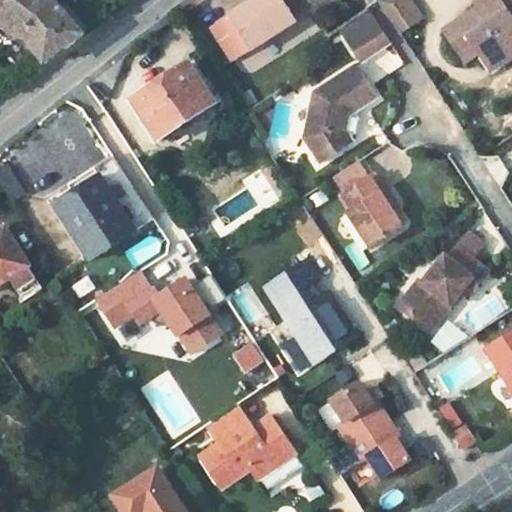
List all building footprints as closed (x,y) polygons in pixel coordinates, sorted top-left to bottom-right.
[(0,0),(0,30),(1,31),(15,0),(0,0)] [(51,0),(15,0),(1,31),(25,42),(44,66),(84,36),(51,0)] [(230,19),(259,0),(242,0),(226,11),(230,19)] [(259,0),(230,19),(253,53),(297,24),(295,21),(281,0),(259,0)] [(281,0),(295,21),(312,10),(305,0),(281,0)] [(389,0),(368,14),(373,21),(394,8),(389,0)] [(511,0),(493,0),(477,11),(456,25),(459,30),(444,40),(462,67),(477,57),(480,61),(496,51),(501,59),(511,51),(511,0)] [(477,11),(493,0),(485,0),(475,7),(477,11)] [(373,21),(388,44),(409,29),(394,8),(373,21)] [(337,36),(357,67),(390,47),(388,44),(373,21),(368,14),(337,36)] [(480,61),(489,75),(505,65),(501,59),(496,51),(480,61)] [(505,65),(511,59),(511,51),(501,59),(505,65)] [(188,64),(134,100),(161,141),(215,106),(188,64)] [(313,95),(307,143),(323,169),(358,146),(351,135),(350,121),(376,105),(354,70),(313,95)] [(353,198),(385,177),(374,160),(342,181),(353,198)] [(237,165),(219,176),(234,199),(251,188),(237,165)] [(101,180),(135,235),(155,222),(119,169),(101,180)] [(359,215),(381,251),(413,231),(400,212),(390,197),(396,193),(385,177),(353,198),(362,213),(359,215)] [(101,180),(55,209),(91,263),(135,235),(101,180)] [(390,197),(400,212),(405,208),(396,193),(390,197)] [(6,232),(0,235),(0,288),(30,270),(6,232)] [(449,261),(427,286),(425,284),(404,309),(430,330),(449,307),(454,311),(468,295),(478,282),(485,288),(494,276),(463,250),(451,262),(449,261)] [(142,275),(99,303),(117,330),(136,318),(143,328),(153,321),(157,328),(169,332),(176,328),(183,338),(179,340),(192,360),(221,341),(186,285),(160,302),(142,275)] [(315,278),(284,299),(294,314),(286,318),(316,363),(361,334),(331,289),(325,293),(315,278)] [(475,300),(485,288),(478,282),(468,295),(475,300)] [(434,334),(454,311),(449,307),(430,330),(434,334)] [(511,339),(487,356),(511,395),(511,339)] [(340,432),(351,449),(389,425),(378,407),(374,410),(360,388),(332,406),(346,428),(340,432)] [(223,490),(255,470),(261,480),(280,468),(277,463),(295,451),(273,418),(255,429),(258,433),(249,439),(241,428),(250,422),(241,408),(210,428),(221,445),(203,458),(223,490)] [(241,428),(249,439),(258,433),(255,429),(250,422),(241,428)] [(401,443),(389,425),(351,449),(363,467),(369,463),(383,485),(410,467),(396,445),(401,443)] [(466,457),(481,447),(470,429),(454,440),(466,457)] [(280,468),(299,456),(295,451),(277,463),(280,468)] [(184,511),(155,468),(116,495),(127,511),(184,511)]
